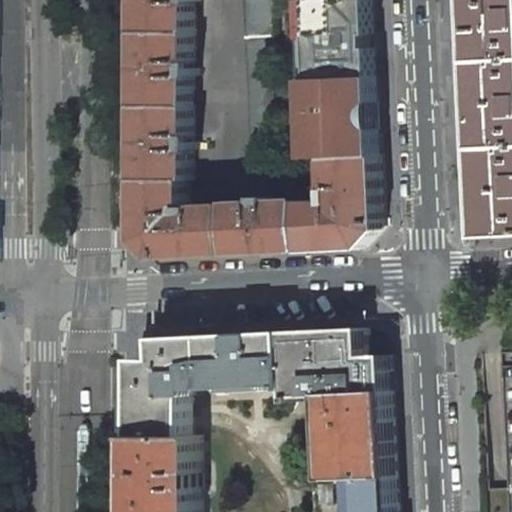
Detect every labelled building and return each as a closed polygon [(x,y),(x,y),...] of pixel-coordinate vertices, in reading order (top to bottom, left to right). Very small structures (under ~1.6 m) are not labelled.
[(145,0),(145,105),(196,106),(196,76),(201,76),(201,68),(196,68),(197,1),(202,1),(201,0),(145,0)] [(280,160),(276,73),(275,61),(271,0),(244,0),(253,161),(280,160)] [(376,0),(310,0),(313,53),(323,52),(323,58),(314,59),(314,79),(322,79),(371,77),(381,76),(376,0)] [(511,0),(481,0),(493,236),(511,235),(511,0)] [(385,154),(381,76),(371,77),(322,79),(314,79),(318,158),(336,157),(374,154),(385,155),(385,154)] [(145,105),(144,237),(166,258),(238,254),(235,203),(234,203),(234,205),(204,207),(204,206),(198,206),(192,207),(192,181),(196,180),(196,149),(201,149),(201,141),(196,141),(196,106),(145,105)] [(313,251),(368,248),(388,226),(385,155),(374,154),(336,157),(337,190),(336,190),(337,196),(338,202),(310,203),(313,251)] [(271,197),(271,202),(235,203),(238,254),(313,251),(310,203),(310,199),(279,201),(279,196),(271,197)] [(372,328),(294,331),(297,384),(298,396),(332,395),(338,511),(403,511),(395,355),(373,356),(372,328)] [(197,387),(205,387),(297,384),(294,331),(165,338),(166,359),(144,359),(144,436),(196,436),(197,395),(197,387)] [(196,436),(144,436),(143,511),(203,511),(204,476),(204,469),(204,436),(196,436)]
